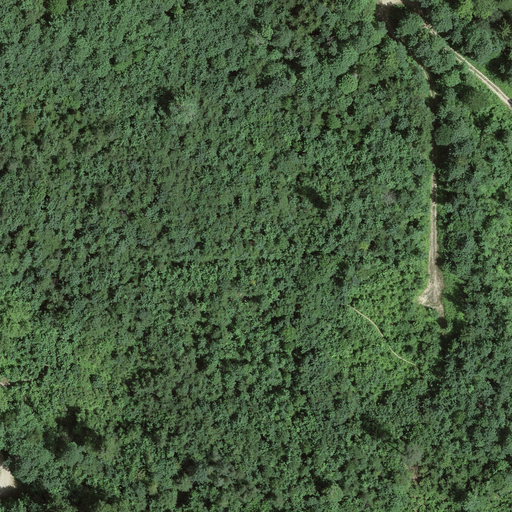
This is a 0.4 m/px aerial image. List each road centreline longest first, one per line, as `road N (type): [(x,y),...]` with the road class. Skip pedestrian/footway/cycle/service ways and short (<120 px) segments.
road 1 (track): [(387,0),(387,23),(431,79),(433,314)]
road 2 (track): [(511,109),(406,0)]
